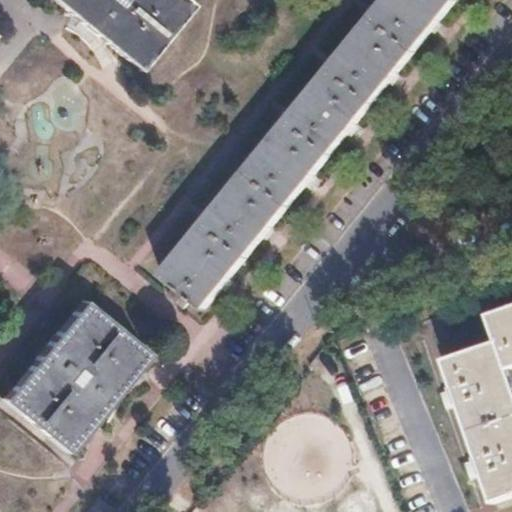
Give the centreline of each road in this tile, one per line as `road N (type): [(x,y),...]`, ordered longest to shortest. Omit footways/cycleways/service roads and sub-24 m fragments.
road 1 (residential): [(286,318),(511,41)]
road 2 (residential): [(130,511),(286,318)]
road 3 (residential): [(286,318),(511,239)]
